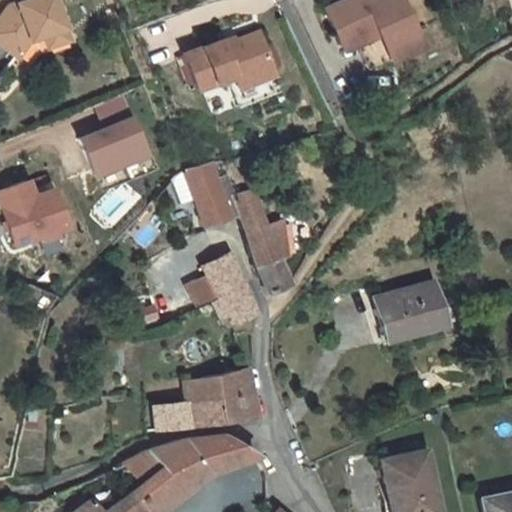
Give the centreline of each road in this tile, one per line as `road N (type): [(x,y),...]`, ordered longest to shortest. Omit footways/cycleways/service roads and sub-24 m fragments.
road 1 (residential): [(263,421),(144,440),(73,476),(0,494)]
road 2 (residential): [(285,0),(335,120)]
